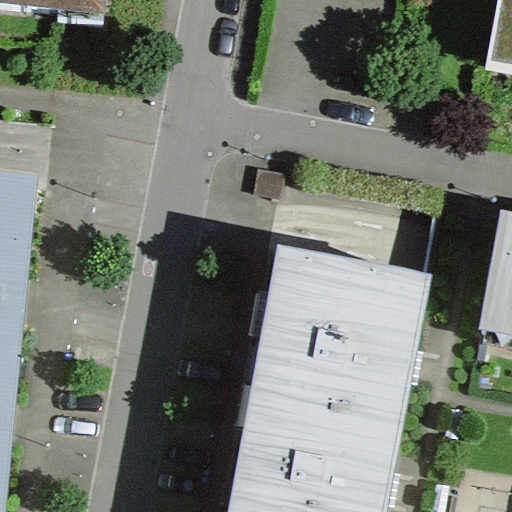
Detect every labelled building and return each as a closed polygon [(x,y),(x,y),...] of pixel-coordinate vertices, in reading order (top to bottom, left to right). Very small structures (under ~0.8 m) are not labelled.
[(0,0),(0,6),(61,13),(60,22),(104,26),(106,0),(0,0)] [(511,0),(504,0),(497,39),(511,41),(511,0)] [(491,65),(511,69),(511,41),(497,39),(491,65)] [(286,177),(258,172),(254,195),(282,200),(286,177)] [(29,282),(38,190),(0,186),(0,511),(6,511),(13,443),(4,442),(7,401),(18,402),(25,322),(16,321),(20,281),(29,282)] [(511,223),(504,222),(482,336),(486,337),(489,321),(511,325),(511,223)] [(265,400),(400,425),(426,281),(278,253),(269,297),(284,299),(265,400)] [(384,511),(400,425),(265,400),(259,434),(245,432),(234,490),(247,493),(243,511),(384,511)]
